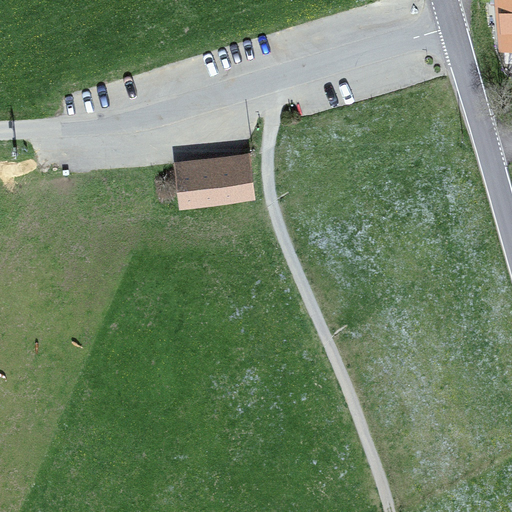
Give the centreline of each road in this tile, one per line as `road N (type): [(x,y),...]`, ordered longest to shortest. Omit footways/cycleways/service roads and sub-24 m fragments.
road 1 (unclassified): [(453,27),(279,82),(0,131)]
road 2 (track): [(279,82),(265,174),(274,221),(344,382),(387,511)]
road 3 (tertiary): [(511,234),(453,27)]
